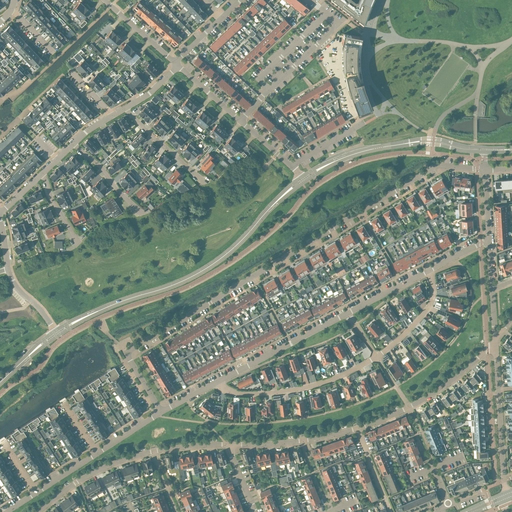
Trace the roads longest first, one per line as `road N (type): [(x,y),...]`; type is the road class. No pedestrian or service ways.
road 1 (residential): [(477,170),(436,165),(126,352),(160,411)]
road 2 (tertiary): [(56,333),(180,282),(228,253),(304,177)]
road 3 (residential): [(429,270),(428,307),(351,371),(267,393),(238,393),(216,382)]
road 4 (residential): [(429,270),(216,382)]
road 5 (residential): [(38,511),(113,464),(228,445)]
road 6 (tertiary): [(304,177),(371,148),(420,140),(472,149)]
road 7 (residential): [(356,429),(443,387),(494,339)]
road 8 (residential): [(504,493),(494,339)]
road 9 (residential): [(326,13),(338,24),(240,120)]
road 10 (residential): [(56,333),(12,280),(0,221)]
road 11 (residential): [(228,445),(356,429)]
